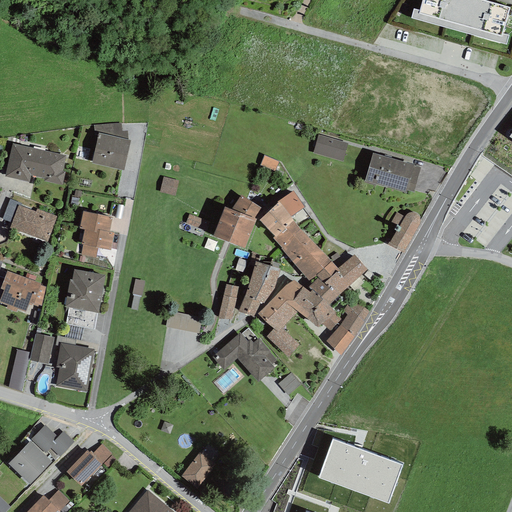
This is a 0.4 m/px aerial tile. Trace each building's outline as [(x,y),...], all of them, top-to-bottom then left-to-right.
[(459,32),(469,0),(421,0),(419,10),(413,9),(411,18),(459,32)] [(485,0),(469,0),(459,32),(507,45),(510,35),(503,33),(511,7),(485,0)] [(479,53),(477,60),(490,63),(492,56),(479,53)] [(94,135),(98,135),(98,133),(127,140),(127,131),(122,131),(121,123),(94,125),(94,135)] [(127,140),(98,133),(98,135),(92,163),(124,171),(130,141),(127,140)] [(318,135),(313,153),(342,161),(348,143),(318,135)] [(66,156),(12,143),(5,177),(29,182),(30,176),(44,178),(44,181),(62,185),(65,172),(63,171),(66,156)] [(365,182),(406,193),(407,190),(413,192),(420,167),(372,153),(365,182)] [(276,164),(264,159),(261,168),(273,173),(276,164)] [(179,181),(163,177),(159,192),(175,196),(179,181)] [(290,217),(304,207),(293,191),(277,202),(277,203),(279,202),(290,217)] [(254,218),(261,208),(241,195),(231,209),(254,218)] [(2,219),(11,223),(18,205),(20,206),(21,204),(10,199),(2,219)] [(276,237),(293,221),(290,217),(279,202),(277,203),(259,220),(275,236),(276,237)] [(114,218),(121,219),(124,205),(117,204),(114,218)] [(11,223),(9,228),(47,242),(57,216),(37,209),(35,212),(20,206),(18,205),(11,223)] [(225,207),(212,236),(244,248),(256,219),(254,218),(231,209),(225,207)] [(79,229),(84,230),(97,233),(97,230),(109,232),(112,217),(83,211),(79,229)] [(391,242),(404,249),(413,234),(412,233),(420,220),(419,216),(416,213),(412,212),(408,214),(401,227),(400,226),(391,242)] [(208,221),(189,214),(185,223),(204,231),(208,221)] [(316,275),(331,262),(301,230),(293,221),(276,237),(275,236),(273,238),(281,248),(281,249),(309,281),(316,275)] [(114,233),(109,232),(97,230),(97,233),(84,230),(81,244),(83,245),(81,254),(96,258),(97,248),(110,250),(114,233)] [(330,257),(333,261),(339,257),(336,253),(330,257)] [(318,277),(308,287),(311,291),(312,290),(329,305),(367,269),(354,255),(338,269),(339,270),(323,283),(318,277)] [(245,296),(260,302),(264,304),(274,289),(280,269),(255,262),(245,296)] [(323,283),(339,270),(338,269),(331,262),(316,275),(318,277),(323,283)] [(98,313),(104,275),(74,269),(72,280),(70,279),(65,306),(98,313)] [(25,312),(29,303),(33,305),(38,306),(38,305),(42,306),(46,287),(40,285),(41,284),(34,281),(25,278),(7,271),(0,289),(3,290),(0,299),(0,302),(7,305),(17,309),(25,312)] [(144,281),(135,279),(132,294),(141,296),(144,281)] [(309,293),(294,280),(286,285),(258,314),(273,329),(278,332),(282,328),(298,312),(312,294),(309,293)] [(226,284),(218,319),(231,319),(239,287),(226,284)] [(318,328),(322,324),(330,331),(342,318),(329,305),(312,290),(311,291),(309,293),(312,294),(298,312),(318,328)] [(254,316),(260,302),(245,296),(238,312),(254,316)] [(347,315),(340,325),(354,337),(364,322),(363,321),(369,312),(353,298),(342,311),(347,315)] [(201,317),(168,312),(166,327),(198,333),(201,317)] [(76,340),(81,341),(83,327),(67,324),(64,337),(76,340)] [(354,337),(340,325),(333,332),(326,341),(340,356),(354,337)] [(288,358),(299,345),(284,331),(282,328),(278,332),(273,329),(266,337),(288,358)] [(212,357),(223,370),(237,359),(254,344),(253,343),(250,340),(247,341),(240,333),(212,357)] [(35,334),(30,360),(48,364),(54,337),(40,335),(35,334)] [(60,343),(75,346),(76,340),(64,337),(57,336),(55,345),(59,346),(60,343)] [(253,343),(254,344),(237,359),(258,382),(274,368),(272,365),(277,360),(269,352),(270,352),(259,338),(253,343)] [(59,368),(56,386),(87,392),(94,349),(75,346),(60,343),(59,346),(55,367),(59,368)] [(29,352),(17,349),(8,387),(21,390),(29,352)] [(288,395),(300,384),(291,373),(278,384),(288,395)] [(169,434),(173,425),(164,422),(160,431),(169,434)] [(59,456),(60,457),(74,442),(63,431),(58,437),(45,425),(31,439),(45,453),(47,452),(55,460),(59,456)] [(332,440),(318,478),(388,503),(402,465),(332,440)] [(52,462),(30,441),(8,463),(30,485),(52,462)] [(102,465),(112,454),(102,444),(93,453),(91,451),(89,452),(102,465)] [(87,450),(66,472),(81,486),(102,465),(89,452),(87,450)] [(199,454),(181,476),(196,489),(214,467),(199,454)] [(108,468),(116,459),(111,455),(103,463),(108,468)] [(60,510),(70,501),(58,490),(48,501),(58,510),(59,511),(60,510)] [(173,511),(147,490),(128,511),(173,511)] [(43,495),(26,511),(55,511),(58,510),(48,501),(43,495)] [(0,511),(5,511),(11,507),(0,497),(0,511)] [(66,511),(73,505),(70,501),(60,510),(62,511),(66,511)]
